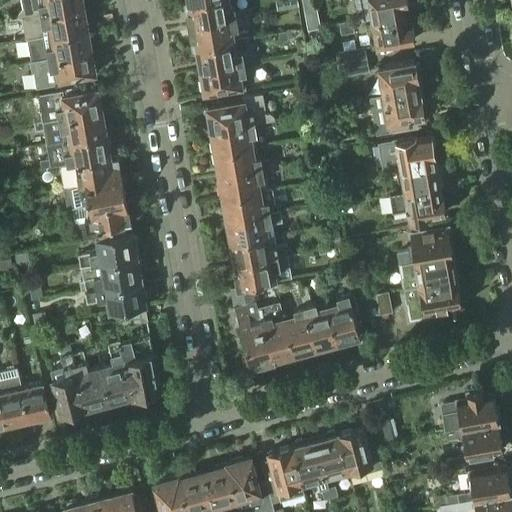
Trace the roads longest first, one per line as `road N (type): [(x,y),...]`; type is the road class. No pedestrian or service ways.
road 1 (residential): [(210,425),(138,0)]
road 2 (residential): [(210,425),(511,349)]
road 3 (residential): [(0,478),(210,425)]
road 4 (residential): [(511,238),(487,97)]
